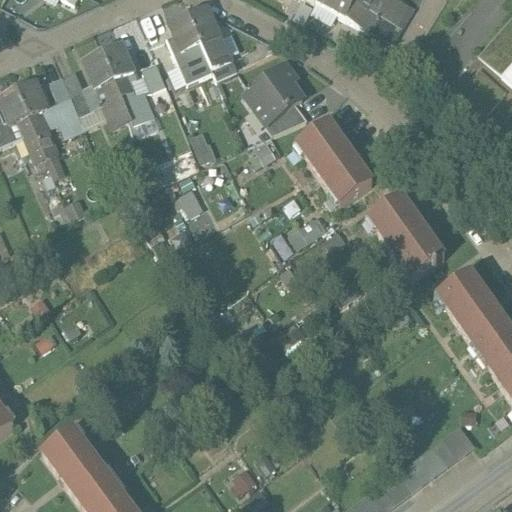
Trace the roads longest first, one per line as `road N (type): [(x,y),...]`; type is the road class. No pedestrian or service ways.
road 1 (residential): [(511,271),(378,102)]
road 2 (residential): [(378,102),(206,0)]
road 3 (residential): [(35,50),(147,0)]
road 4 (residential): [(441,0),(378,102)]
